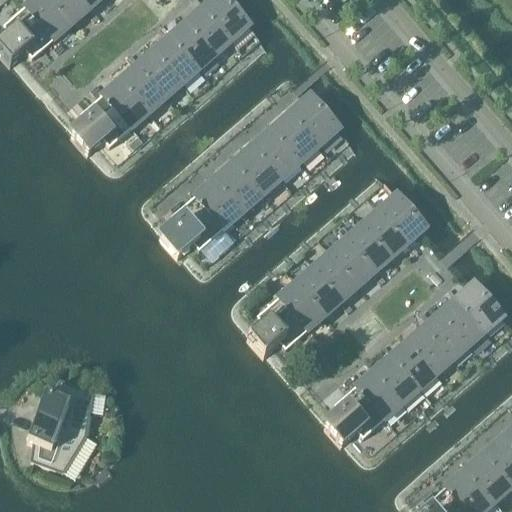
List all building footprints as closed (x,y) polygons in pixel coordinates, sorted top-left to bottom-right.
[(44,0),(36,0),(24,11),(53,44),(70,29),(44,0)] [(74,0),(44,0),(70,29),(87,14),(74,0)] [(103,0),(74,0),(87,14),(103,0)] [(221,0),(216,0),(201,13),(230,46),(248,30),(221,0)] [(8,38),(24,57),(31,64),(53,44),(24,11),(2,31),(8,38)] [(201,13),(185,27),(213,60),(230,46),(201,13)] [(185,27),(168,42),(197,75),(213,60),(185,27)] [(24,57),(8,38),(0,44),(0,59),(9,70),(24,57)] [(168,42),(152,56),(181,89),(197,75),(168,42)] [(152,56),(136,70),(165,103),(181,89),(152,56)] [(136,70),(119,85),(147,118),(165,103),(136,70)] [(119,85),(101,100),(130,133),(147,118),(119,85)] [(85,126),(102,145),(108,152),(130,133),(101,100),(79,119),(85,126)] [(309,101),(289,118),(318,151),(338,134),(309,101)] [(289,118),(270,134),(299,167),(318,151),(289,118)] [(102,145),(85,126),(70,140),(86,159),(102,145)] [(270,134),(251,151),(280,184),(299,167),(270,134)] [(131,156),(141,147),(137,142),(127,151),(131,156)] [(251,151),(232,167),(261,200),(280,184),(251,151)] [(232,167),(213,184),(242,217),(261,200),(232,167)] [(213,184),(194,200),(223,233),(242,217),(213,184)] [(175,229),(192,248),(198,255),(218,238),(223,233),(194,200),(169,222),(175,229)] [(395,200),(377,216),(406,249),(424,233),(395,200)] [(377,216),(361,230),(390,263),(406,249),(377,216)] [(192,248),(175,229),(159,243),(176,262),(192,248)] [(361,230),(345,244),(373,277),(390,263),(361,230)] [(223,233),(218,238),(222,243),(227,239),(223,233)] [(345,244),(328,258),(357,291),(373,277),(345,244)] [(328,258),(312,272),(341,305),(357,291),(328,258)] [(312,272),(295,287),(324,320),(341,305),(312,272)] [(295,287),(278,302),(306,335),(324,320),(295,287)] [(472,289),(454,304),(483,337),(501,322),(472,289)] [(261,329),(278,348),(284,355),(306,335),(278,302),(255,322),(261,329)] [(454,304),(438,318),(467,351),(483,337),(454,304)] [(438,318),(422,333),(451,366),(467,351),(438,318)] [(278,348),(261,329),(246,342),(263,361),(278,348)] [(422,333),(406,347),(434,380),(451,366),(422,333)] [(406,347),(389,361),(418,394),(434,380),(406,347)] [(389,361),(372,376),(401,409),(418,394),(389,361)] [(372,376),(355,391),(384,424),(401,409),(372,376)] [(42,399),(34,423),(83,441),(83,440),(90,399),(80,395),(84,385),(73,381),(69,391),(58,387),(50,402),(42,399)] [(339,417),(355,436),(361,443),(384,424),(355,391),(333,410),(339,417)] [(355,436),(339,417),(323,431),(340,450),(355,436)] [(83,441),(34,423),(25,447),(32,449),(30,467),(61,478),(83,441)] [(511,451),(504,442),(485,459),(511,489),(511,451)] [(511,489),(485,459),(466,475),(495,508),(511,493),(511,489)] [(466,475),(447,492),(464,511),(490,511),(495,508),(466,475)] [(464,511),(447,492),(424,511),(464,511)]
